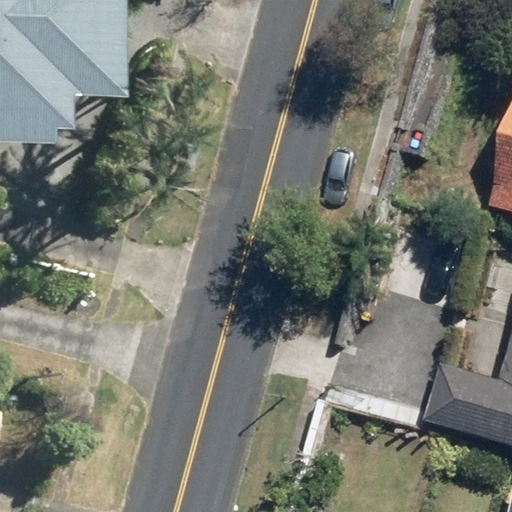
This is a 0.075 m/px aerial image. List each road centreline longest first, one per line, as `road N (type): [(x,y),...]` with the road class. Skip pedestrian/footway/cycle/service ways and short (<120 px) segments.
road 1 (tertiary): [(176,511),(315,0)]
road 2 (unknown): [(222,342),(0,283)]
